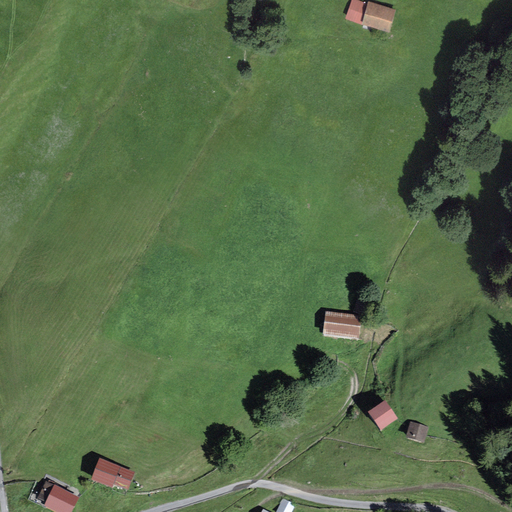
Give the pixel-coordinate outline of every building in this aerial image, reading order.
[(367,4),(355,0),(351,0),(346,18),(389,32),(396,10),(368,1),(367,4)] [(357,295),(352,313),(370,318),(375,300),(357,295)] [(361,318),(325,314),(322,339),(358,343),(361,318)] [(385,403),(367,417),(380,434),(398,421),(385,403)] [(428,427),(410,423),(405,440),(423,445),(428,427)] [(136,474),(99,461),(91,484),(112,492),(113,488),(128,494),(136,474)] [(73,511),(79,500),(45,484),(37,501),(46,505),(44,509),(49,511),(73,511)] [(291,511),(295,505),(282,499),(276,511),(291,511)]
